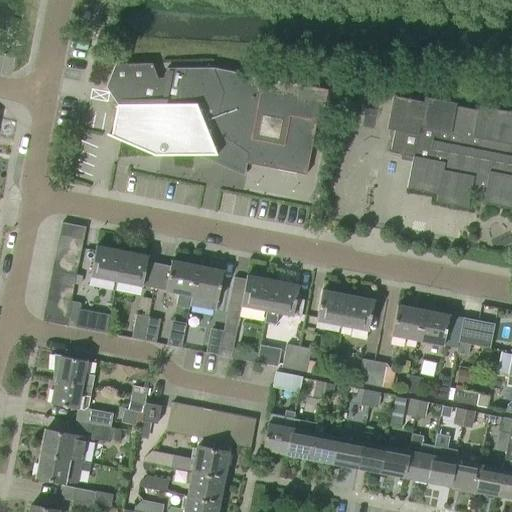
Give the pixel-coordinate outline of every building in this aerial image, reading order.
[(245,163),(305,175),(317,120),(321,121),(327,89),(213,68),(166,68),(162,78),(157,78),(151,63),(115,64),(111,74),(106,72),(103,77),(109,79),(106,87),(117,104),(111,135),(109,134),(109,135),(155,155),(217,154),(217,153),(234,153),(237,159),(243,162),(246,163),(245,163)] [(400,159),(411,161),(406,188),(437,194),(435,201),(467,208),(470,192),(484,195),(482,203),(511,208),(511,112),(478,106),(477,110),(455,106),(456,103),(424,97),(423,102),(393,96),(386,129),(394,130),(390,151),(389,151),(388,153),(401,155),(400,159)] [(310,194),(309,202),(319,204),(320,196),(310,194)] [(83,239),(85,227),(61,222),(59,235),(83,239)] [(57,247),(80,252),(83,239),(59,235),(57,247)] [(115,282),(121,251),(96,245),(89,277),(115,282)] [(54,259),(78,264),(80,252),(57,247),(54,259)] [(147,256),(121,251),(115,282),(141,287),(147,256)] [(52,271),(75,276),(78,264),(54,259),(52,271)] [(169,267),(165,292),(178,294),(175,306),(188,308),(189,305),(191,297),(197,265),(171,260),(169,267)] [(191,297),(189,305),(215,310),(217,302),(223,271),(197,265),(191,297)] [(49,284),(73,288),(75,276),(52,271),(49,284)] [(271,280),(246,275),(240,307),(265,312),(271,280)] [(296,298),(298,285),(271,280),(265,312),(300,318),(303,300),(296,298)] [(47,296),(71,301),(73,288),(49,284),(47,296)] [(322,290),(315,322),(341,327),(347,295),(322,290)] [(341,327),(340,334),(349,336),(351,329),(367,332),(373,300),(347,295),(341,327)] [(47,296),(45,308),(68,313),(71,301),(47,296)] [(140,296),(137,314),(148,316),(151,299),(140,296)] [(71,301),(68,313),(68,316),(77,317),(80,303),(71,301)] [(416,342),(423,310),(397,305),(390,337),(416,342)] [(68,313),(45,308),(42,321),(66,325),(68,316),(68,313)] [(449,315),(423,310),(416,342),(442,347),(449,315)] [(137,314),(136,314),(131,338),(143,340),(148,316),(137,314)] [(159,319),(148,316),(143,340),(155,343),(159,319)] [(226,316),(223,332),(218,355),(230,358),(238,318),(226,316)] [(69,318),(67,325),(74,326),(76,319),(69,318)] [(462,318),(457,342),(470,345),(488,348),(493,324),(462,318)] [(223,332),(211,329),(206,353),(218,355),(223,332)] [(166,345),(180,348),(182,337),(168,334),(166,345)] [(457,342),(455,353),(467,355),(470,345),(457,342)] [(299,346),(286,344),(282,368),(294,370),(299,346)] [(299,346),(294,370),(305,372),(310,349),(299,346)] [(54,354),(53,368),(57,369),(55,380),(92,387),(94,375),(84,373),(86,361),(54,354)] [(238,354),(236,361),(258,367),(260,359),(238,354)] [(369,385),(374,361),(362,359),(357,383),(369,385)] [(386,363),(374,361),(369,385),(381,387),(386,363)] [(456,382),(468,384),(471,371),(458,369),(456,382)] [(447,400),(451,376),(439,374),(434,398),(447,400)] [(293,376),(290,391),(298,393),(301,377),(293,376)] [(321,398),(324,381),(315,379),(311,396),(321,398)] [(55,380),(50,403),(77,409),(74,420),(80,421),(86,423),(110,428),(113,413),(85,408),(87,406),(92,387),(55,380)] [(333,383),(324,381),(321,398),(330,400),(333,383)] [(132,385),(130,395),(145,398),(147,388),(132,385)] [(360,404),(368,406),(371,391),(363,389),(360,404)] [(476,406),(478,394),(455,389),(452,401),(476,406)] [(371,391),(368,406),(377,408),(380,393),(371,391)] [(130,395),(128,403),(130,403),(132,403),(142,405),(144,406),(145,402),(145,398),(130,395)] [(414,417),(417,400),(408,398),(405,415),(414,417)] [(427,401),(417,400),(414,417),(424,418),(427,401)] [(141,421),(157,424),(160,406),(145,402),(144,406),(141,421)] [(127,409),(138,412),(141,412),(142,405),(132,403),(130,403),(128,403),(127,409)] [(176,433),(181,405),(171,403),(166,431),(176,433)] [(192,407),(181,405),(176,433),(187,435),(192,407)] [(197,437),(203,409),(192,407),(187,435),(197,437)] [(461,425),(465,408),(455,407),(452,424),(461,425)] [(474,410),(465,408),(461,425),(471,427),(474,410)] [(213,411),(203,409),(197,437),(208,439),(213,411)] [(269,414),(267,422),(262,450),(286,454),(292,419),(294,412),(285,410),(283,417),(269,414)] [(219,441),(224,413),(213,411),(208,439),(219,441)] [(234,415),(224,413),(219,441),(229,443),(234,415)] [(245,417),(234,415),(229,443),(239,445),(245,417)] [(245,417),(239,445),(250,447),(255,419),(245,417)] [(503,417),(500,431),(508,433),(511,419),(503,417)] [(286,454),(309,459),(316,424),(292,419),(286,454)] [(502,468),(496,495),(511,498),(511,419),(508,433),(508,434),(502,468)] [(45,429),(41,454),(83,462),(88,438),(107,442),(108,439),(110,428),(86,423),(80,421),(77,436),(45,429)] [(316,424),(309,459),(333,463),(338,436),(324,433),(326,426),(316,424)] [(110,428),(108,439),(119,441),(121,430),(110,428)] [(363,432),(361,440),(356,468),(379,473),(385,445),(371,442),(373,434),(363,432)] [(408,450),(403,477),(426,482),(433,444),(423,442),(424,436),(411,433),(408,450)] [(333,463),(356,468),(361,440),(338,436),(333,463)] [(457,449),(433,444),(426,482),(450,486),(457,450),(457,449)] [(379,473),(403,477),(408,450),(385,445),(379,473)] [(173,454),(171,467),(189,470),(223,477),(228,452),(197,446),(196,448),(193,448),(191,457),(173,454)] [(144,457),(143,462),(171,467),(173,454),(152,450),(144,457)] [(473,493),(473,491),(478,463),(480,455),(457,450),(450,486),(459,488),(459,491),(473,493)] [(41,454),(36,477),(63,483),(64,481),(74,483),(76,483),(78,482),(79,481),(79,479),(81,470),(88,471),(90,464),(83,462),(41,454)] [(473,491),(496,495),(502,468),(478,463),(473,491)] [(189,470),(186,482),(190,483),(187,496),(219,502),(223,477),(189,470)] [(138,487),(166,492),(168,480),(147,476),(139,482),(138,487)] [(59,497),(72,500),(93,504),(95,492),(61,485),(59,497)] [(170,505),(168,511),(216,511),(219,502),(187,496),(184,495),(181,507),(170,505)] [(91,511),(93,504),(72,500),(69,511),(91,511)] [(161,511),(163,504),(142,500),(134,507),(133,511),(138,511),(161,511)]
